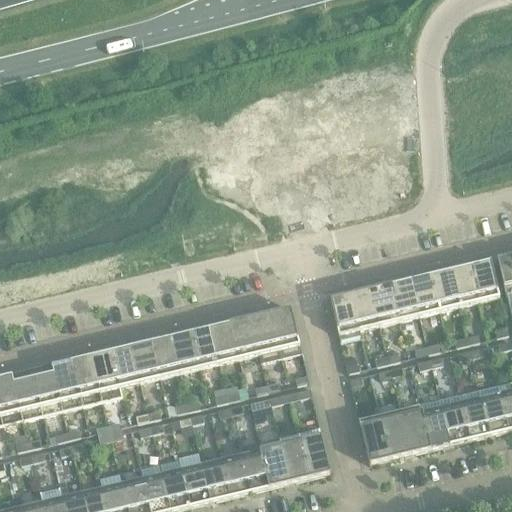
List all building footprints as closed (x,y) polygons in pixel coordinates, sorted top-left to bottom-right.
[(511,260),(497,264),(505,298),(506,298),(511,322),(511,260)] [(470,270),(478,306),(499,301),(490,265),(470,270)] [(470,270),(450,275),(458,311),(478,306),(470,270)] [(450,275),(430,280),(439,316),(458,311),(450,275)] [(430,280),(410,284),(419,321),(439,316),(430,280)] [(410,284),(390,289),(399,325),(419,321),(410,284)] [(390,289),(370,294),(379,330),(399,325),(390,289)] [(370,294),(351,299),(359,335),(360,335),(379,330),(370,294)] [(359,335),(351,299),(330,304),(340,348),(362,343),(360,335),(359,335)] [(270,318),(281,363),(301,358),(291,313),(270,318)] [(270,318),(250,322),(259,359),(261,367),(281,363),(270,318)] [(250,322),(230,327),(239,363),(259,359),(250,322)] [(230,327),(211,332),(219,368),(239,363),(230,327)] [(506,331),(494,334),(496,342),(508,339),(506,331)] [(211,332),(191,337),(199,373),(219,368),(211,332)] [(191,337),(171,341),(179,378),(199,373),(191,337)] [(466,341),(467,349),(479,346),(477,338),(466,341)] [(171,341),(151,346),(160,382),(179,378),(171,341)] [(466,341),(454,344),(456,352),(467,349),(466,341)] [(509,345),(498,348),(500,356),(511,353),(509,345)] [(151,346),(131,351),(140,387),(160,382),(151,346)] [(426,351),(428,359),(439,356),(438,348),(426,351)] [(131,351),(111,356),(120,392),(140,387),(131,351)] [(426,351),(414,354),(416,361),(428,359),(426,351)] [(469,355),(471,363),(482,360),(480,352),(469,355)] [(469,355),(457,358),(459,366),(471,363),(469,355)] [(111,356),(91,360),(102,406),(122,402),(120,392),(111,356)] [(386,360),(388,368),(400,365),(398,357),(386,360)] [(91,360),(71,365),(82,411),(102,406),(91,360)] [(386,360),(374,363),(376,371),(388,368),(386,360)] [(429,364),(431,372),(443,369),(441,362),(429,364)] [(429,364),(417,367),(419,375),(431,372),(429,364)] [(71,365),(51,370),(62,416),(82,411),(71,365)] [(357,367),(347,370),(349,378),(359,375),(357,367)] [(51,370),(32,375),(42,421),(62,416),(51,370)] [(389,374),(391,382),(403,379),(401,371),(389,374)] [(389,374),(378,377),(380,385),(391,382),(389,374)] [(32,375),(12,379),(23,425),(42,421),(32,375)] [(12,379),(0,382),(0,418),(3,430),(23,425),(12,379)] [(305,379),(295,382),(297,390),(307,387),(305,379)] [(360,381),(350,383),(352,391),(362,389),(360,381)] [(511,385),(498,389),(509,436),(511,434),(511,385)] [(266,389),(268,397),(280,394),(278,386),(266,389)] [(266,389),(254,392),(256,400),(268,397),(266,389)] [(498,389),(478,394),(489,440),(509,436),(498,389)] [(309,393),(298,396),(300,404),(311,401),(309,393)] [(478,394),(458,399),(469,445),(489,440),(478,394)] [(226,398),(228,406),(240,403),(238,396),(226,398)] [(226,398),(215,401),(216,409),(228,406),(226,398)] [(458,399),(438,403),(449,450),(469,445),(458,399)] [(269,403),(271,411),(283,408),(281,400),(269,403)] [(269,403),(258,405),(260,413),(271,411),(269,403)] [(438,403),(419,408),(430,454),(449,450),(438,403)] [(199,405),(187,408),(189,416),(200,413),(199,405)] [(187,408),(175,411),(177,418),(189,416),(187,408)] [(419,408),(399,413),(410,459),(430,454),(419,408)] [(230,412),(231,420),(243,417),(241,409),(230,412)] [(230,412),(218,415),(220,423),(231,420),(230,412)] [(399,413),(379,418),(390,464),(410,459),(399,413)] [(147,417),(149,425),(161,422),(159,414),(147,417)] [(147,417),(135,420),(137,428),(149,425),(147,417)] [(379,418),(358,423),(369,469),(390,464),(379,418)] [(190,422),(192,429),(204,427),(202,419),(190,422)] [(190,422),(178,424),(180,432),(192,429),(190,422)] [(120,427),(108,430),(110,438),(121,435),(120,427)] [(150,431),(152,439),(164,436),(162,428),(150,431)] [(108,430),(96,432),(98,440),(110,438),(108,430)] [(150,431),(138,434),(140,442),(152,439),(150,431)] [(298,437),(309,483),(330,478),(319,432),(298,437)] [(67,436),(69,444),(81,441),(79,433),(67,436)] [(121,435),(110,438),(111,445),(123,442),(121,435)] [(67,436),(55,439),(57,447),(69,444),(67,436)] [(298,437),(278,442),(280,449),(290,488),(309,483),(298,437)] [(110,438),(98,440),(100,448),(111,445),(110,438)] [(27,446),(29,454),(41,451),(39,443),(27,446)] [(27,446),(16,448),(18,456),(29,454),(27,446)] [(82,447),(70,450),(72,458),(84,455),(82,447)] [(280,449),(261,454),(270,493),(290,488),(280,449)] [(70,450),(59,453),(60,461),(72,458),(70,450)] [(261,454),(241,459),(250,497),(270,493),(261,454)] [(31,459),(33,467),(44,465),(43,457),(31,459)] [(31,459),(19,462),(21,470),(33,467),(31,459)] [(241,459),(221,463),(230,502),(250,497),(241,459)] [(179,463),(159,468),(169,511),(188,511),(190,511),(181,473),(179,463)] [(221,463),(201,468),(210,507),(230,502),(221,463)] [(169,511),(159,468),(139,473),(142,482),(148,511),(169,511)] [(201,468),(181,473),(190,511),(210,507),(201,468)] [(148,511),(142,482),(121,487),(127,511),(148,511)] [(127,511),(121,487),(101,492),(106,511),(127,511)] [(59,492),(40,496),(42,506),(43,511),(64,511),(62,501),(59,492)] [(106,511),(101,492),(82,497),(85,511),(106,511)] [(85,511),(82,497),(62,501),(64,511),(85,511)]
